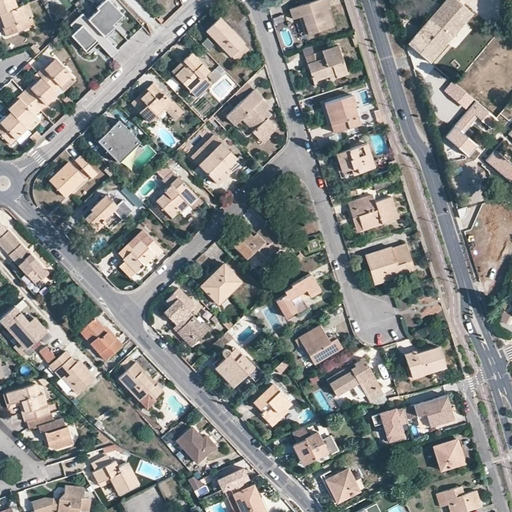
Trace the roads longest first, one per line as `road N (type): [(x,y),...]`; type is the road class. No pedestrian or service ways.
road 1 (secondary): [(370,0),(467,287)]
road 2 (residential): [(124,311),(313,511)]
road 3 (residential): [(206,0),(4,183)]
road 4 (residential): [(124,311),(286,159),(303,153)]
road 5 (residential): [(303,153),(354,296),(375,319)]
road 6 (residential): [(4,183),(124,311)]
road 7 (residential): [(256,0),(303,153)]
